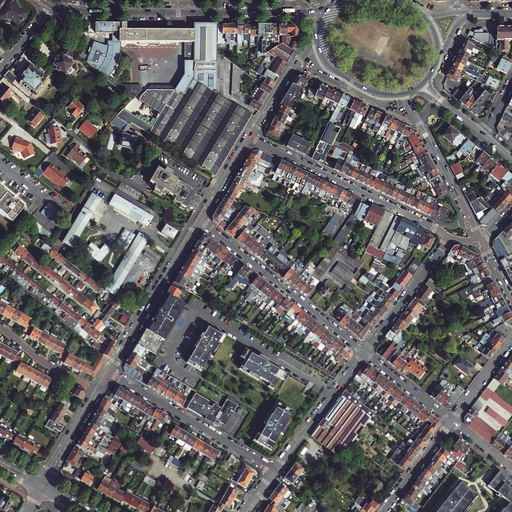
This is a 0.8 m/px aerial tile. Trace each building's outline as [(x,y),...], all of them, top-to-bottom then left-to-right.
[(8,15),(20,23),(26,14),(9,3),(2,16),(6,19),(8,15)] [(112,24),(112,34),(112,42),(108,41),(108,46),(104,46),(94,41),(87,62),(106,79),(113,71),(115,65),(118,59),(119,52),(120,42),(185,43),(189,43),(189,62),(185,62),(184,75),(153,128),(135,118),(130,126),(131,127),(133,124),(157,139),(156,141),(215,177),(251,115),(217,93),(217,44),(217,25),(194,24),(194,31),(126,30),(126,24),(112,24)] [(95,34),(112,34),(112,24),(88,24),(88,31),(95,31),(95,34)] [(229,44),(230,25),(217,25),(217,44),(222,44),(222,39),(225,39),(225,40),(226,40),(226,44),(229,44)] [(286,25),(279,25),(278,36),(282,36),(282,44),(286,46),(286,42),(298,42),(298,37),(286,37),(286,25)] [(293,25),(286,25),(286,37),(298,37),(298,30),(293,25)] [(504,27),(495,27),(495,30),(495,41),(499,41),(499,49),(501,51),(502,51),(502,52),(504,52),(504,27)] [(469,31),(467,35),(472,37),(471,39),(486,46),(489,41),(489,33),(483,33),(483,29),(479,29),(479,30),(475,30),(473,33),(469,31)] [(482,53),(484,50),(465,41),(460,51),(469,55),(473,49),(482,53)] [(286,42),(286,46),(294,51),(298,45),(298,42),(286,42)] [(286,64),(294,51),(286,46),(282,44),(278,45),(274,48),(271,50),(267,53),(278,59),(286,64)] [(74,52),(66,45),(62,49),(59,52),(62,54),(59,57),(57,56),(55,59),(56,60),(51,66),(57,71),(58,70),(59,71),(60,70),(64,74),(73,63),(72,62),(72,61),(70,59),(70,60),(66,57),(68,55),(71,57),(74,52)] [(460,51),(457,56),(471,63),(472,61),(471,60),(472,59),(468,57),(469,55),(460,51)] [(493,55),(490,61),(498,65),(497,67),(496,67),(495,68),(506,74),(511,64),(493,55)] [(462,66),(471,71),(475,73),(476,73),(479,67),(475,65),(474,67),(470,65),(471,63),(457,56),(454,62),(462,66)] [(271,61),(270,63),(283,71),(286,64),(278,59),(275,64),(271,61)] [(239,68),(232,62),(232,95),(244,103),(244,95),(239,92),(239,68)] [(469,75),(471,71),(462,66),(454,62),(451,69),(462,74),(463,75),(464,73),(465,74),(466,73),(469,75)] [(283,71),(270,63),(269,65),(272,67),(270,72),(275,75),(279,77),(283,71)] [(36,69),(31,65),(25,71),(24,71),(22,74),(22,76),(24,78),(19,84),(23,87),(24,86),(30,91),(31,90),(33,91),(35,89),(36,90),(39,86),(38,85),(40,82),(39,81),(44,76),(40,72),(41,71),(37,67),(36,69)] [(272,82),(275,75),(270,72),(258,65),(256,68),(265,74),(263,76),(266,78),(272,82)] [(461,78),(462,74),(451,69),(447,77),(448,78),(448,79),(450,79),(455,81),(457,78),(458,79),(461,78)] [(16,77),(9,70),(4,76),(12,83),(16,78),(16,77)] [(141,89),(141,84),(127,84),(123,81),(122,81),(118,77),(118,76),(111,76),(107,81),(125,95),(129,98),(134,98),(141,89)] [(296,77),(292,84),(302,89),(308,79),(301,76),(296,77)] [(494,90),(499,81),(488,76),(484,85),(487,87),(494,90)] [(271,89),(275,83),(272,82),(266,78),(265,81),(260,78),(258,81),(263,84),(271,89)] [(328,89),(317,83),(314,90),(311,89),(309,89),(308,91),(308,93),(307,96),(313,99),(314,96),(323,100),(328,89)] [(268,94),(271,89),(263,84),(253,101),(261,106),(268,94)] [(15,94),(5,85),(1,90),(0,91),(0,99),(5,103),(10,97),(11,98),(15,94)] [(482,94),(476,101),(469,110),(477,117),(483,110),(480,108),(494,90),(487,87),(482,94)] [(335,92),(328,89),(323,100),(321,103),(325,105),(327,100),(331,101),(335,92)] [(463,95),(458,101),(464,106),(471,97),(468,95),(471,91),(469,89),(463,95)] [(471,97),(464,106),(469,110),(482,94),(479,92),(476,90),(471,97)] [(458,91),(453,97),(458,101),(463,95),(458,91)] [(335,92),(331,101),(334,103),(330,110),(334,111),(342,95),(335,92)] [(353,101),(342,95),(334,111),(331,118),(335,120),(342,106),(345,108),(349,110),(353,101)] [(74,100),(68,107),(71,110),(68,113),(76,119),(80,114),(79,113),(84,108),(79,103),(78,104),(74,100)] [(249,107),(258,112),(261,106),(253,101),(251,104),(249,107)] [(347,124),(349,125),(360,104),(353,101),(349,110),(352,111),(349,116),(350,117),(347,124)] [(360,104),(349,125),(349,126),(353,128),(360,114),(363,116),(367,107),(360,104)] [(278,112),(279,112),(291,117),(294,119),(295,116),(292,114),(294,111),(281,105),(278,112)] [(41,119),(44,116),(35,108),(32,112),(33,113),(31,115),(27,119),(35,126),(41,119)] [(372,121),(376,112),(370,109),(365,120),(368,122),(370,124),(372,121)] [(291,117),(279,112),(277,117),(275,116),(273,120),(282,124),(285,119),(289,121),(291,117)] [(385,116),(376,112),(372,121),(381,125),(385,116)] [(384,137),(392,120),(385,116),(381,125),(378,130),(381,132),(380,135),(384,137)] [(511,120),(510,119),(502,116),(499,123),(505,126),(505,129),(507,130),(508,131),(511,123),(511,120)] [(127,136),(132,127),(131,127),(130,126),(116,118),(111,124),(123,132),(119,147),(134,151),(137,138),(127,136)] [(331,118),(320,140),(324,143),(321,149),(323,150),(318,162),(333,169),(341,155),(342,151),(338,149),(341,143),(334,140),(342,124),(335,120),(331,118)] [(87,120),(79,129),(82,132),(82,131),(91,138),(98,130),(87,120)] [(289,128),(282,124),(273,120),(270,126),(279,130),(282,131),(284,128),(288,130),(289,128)] [(389,133),(393,135),(399,123),(392,120),(384,137),(383,139),(385,141),(389,133)] [(399,123),(393,135),(390,141),(393,142),(396,138),(397,137),(399,138),(405,126),(399,123)] [(279,130),(270,126),(267,133),(275,137),(279,130)] [(411,129),(405,126),(399,138),(399,139),(402,141),(400,145),(402,146),(407,136),(411,129)] [(467,140),(449,126),(441,136),(456,147),(458,144),(461,147),(467,140)] [(48,129),(50,139),(51,145),(61,143),(60,136),(61,135),(60,127),(48,129)] [(504,128),(503,129),(499,134),(502,137),(507,130),(505,129),(504,128)] [(411,129),(407,136),(409,139),(417,135),(415,131),(411,129)] [(507,130),(502,137),(505,139),(510,132),(508,131),(507,130)] [(304,155),(305,153),(308,148),(309,144),(292,135),(290,138),(288,144),(286,146),(304,155)] [(420,140),(417,135),(409,139),(405,144),(406,145),(405,145),(406,148),(420,140)] [(24,139),(16,136),(12,147),(22,151),(25,157),(34,153),(33,149),(34,149),(31,143),(29,144),(28,144),(26,143),(26,142),(25,141),(24,142),(23,142),(24,139)] [(314,151),(311,158),(318,162),(323,150),(321,149),(324,143),(320,140),(314,151)] [(422,146),(420,140),(406,148),(408,151),(413,148),(414,150),(422,146)] [(475,147),(467,140),(461,147),(459,150),(467,157),(475,147)] [(81,147),(77,144),(67,156),(71,159),(72,157),(81,165),(89,156),(80,149),(81,147)] [(422,146),(414,150),(408,153),(410,156),(406,157),(407,160),(416,155),(425,151),(422,146)] [(475,162),(482,153),(475,147),(467,157),(464,160),(466,161),(469,158),(475,162)] [(311,158),(314,151),(308,148),(305,153),(304,155),(311,158)] [(415,163),(428,156),(425,151),(416,155),(407,160),(405,161),(407,165),(414,161),(415,163)] [(489,159),(482,153),(475,162),(474,163),(479,167),(477,168),(476,168),(472,172),(476,175),(480,169),(489,159)] [(272,168),(277,158),(273,157),(270,163),(267,161),(263,160),(260,158),(256,156),(250,154),(247,159),(262,166),(263,163),(272,168)] [(348,154),(344,163),(339,172),(345,175),(349,165),(347,164),(351,155),(348,154)] [(339,172),(344,163),(341,161),(344,156),(341,155),(333,169),(339,172)] [(431,162),(428,156),(415,163),(410,165),(413,170),(417,169),(431,162)] [(275,172),(281,160),(277,158),(272,168),(271,170),(275,172)] [(262,166),(247,159),(242,167),(261,175),(263,172),(272,176),(275,175),(280,177),(281,175),(278,174),(275,172),(271,170),(262,166)] [(352,159),(349,165),(345,175),(350,177),(354,168),(351,166),(354,160),(352,159)] [(489,174),(497,165),(489,159),(480,169),(484,173),(485,171),(489,174)] [(287,163),(281,160),(275,172),(278,174),(281,167),(284,169),(287,163)] [(350,177),(355,180),(359,170),(356,168),(359,163),(357,162),(354,168),(350,177)] [(435,170),(431,162),(417,169),(421,178),(435,170)] [(57,167),(51,163),(43,172),(50,178),(51,177),(58,183),(63,187),(69,179),(64,175),(65,175),(64,174),(66,173),(61,168),(59,170),(56,168),(57,167)] [(287,163),(284,169),(281,175),(280,177),(279,180),(282,181),(284,177),(286,178),(292,166),(287,163)] [(463,172),(458,163),(450,167),(455,176),(462,172),(463,172)] [(506,173),(497,165),(489,174),(488,175),(492,179),(490,181),(492,182),(488,187),(491,190),(496,185),(506,173)] [(296,168),(292,166),(286,178),(285,179),(290,182),(296,168)] [(39,167),(35,173),(40,177),(44,171),(39,167)] [(261,175),(242,167),(236,177),(253,184),(257,177),(261,179),(262,176),(261,175)] [(365,184),(369,175),(367,174),(370,168),(367,167),(364,173),(360,182),(365,184)] [(295,182),(301,170),(296,168),(290,182),(291,182),(292,181),(295,182)] [(193,214),(201,199),(195,196),(196,194),(189,190),(190,189),(177,181),(171,177),(173,174),(166,169),(164,172),(158,169),(149,184),(155,188),(154,189),(153,191),(160,196),(161,194),(162,192),(174,199),(173,202),(172,203),(186,211),(187,210),(193,214)] [(305,172),(301,170),(295,182),(299,184),(305,172)] [(360,182),(364,173),(359,170),(355,180),(360,182)] [(438,176),(435,170),(421,178),(419,179),(422,184),(423,184),(425,183),(438,176)] [(310,174),(305,172),(299,184),(299,185),(299,186),(300,186),(301,185),(304,186),(310,174)] [(511,177),(506,173),(496,185),(501,189),(502,190),(511,178),(511,177)] [(315,177),(310,174),(304,186),(301,193),(303,194),(306,188),(309,190),(311,191),(312,190),(309,188),(315,177)] [(383,174),(382,175),(380,180),(375,189),(380,192),(386,180),(383,178),(385,175),(383,174)] [(365,184),(370,187),(375,178),(369,175),(365,184)] [(380,192),(385,194),(390,185),(387,184),(390,178),(387,176),(386,180),(380,192)] [(442,183),(438,176),(425,183),(423,184),(424,186),(431,183),(433,187),(442,183)] [(253,184),(236,177),(232,183),(241,187),(245,189),(248,184),(256,188),(257,186),(253,184)] [(312,190),(311,191),(314,192),(320,179),(315,177),(309,188),(312,190)] [(375,178),(370,187),(375,189),(380,180),(375,178)] [(320,179),(314,192),(311,197),(314,198),(316,193),(318,194),(324,181),(320,179)] [(385,194),(390,197),(395,187),(392,186),(395,180),(392,179),(390,185),(385,194)] [(320,195),(323,196),(329,184),(324,181),(318,194),(316,198),(316,199),(318,200),(320,195)] [(395,187),(390,197),(395,199),(400,190),(397,188),(399,185),(402,186),(403,184),(398,181),(395,187)] [(118,189),(139,201),(143,195),(122,182),(118,189)] [(232,183),(229,190),(237,193),(241,187),(232,183)] [(442,183),(433,187),(439,198),(447,193),(442,183)] [(328,197),(333,186),(329,184),(323,196),(323,197),(327,199),(328,197)] [(333,199),(338,188),(333,186),(328,197),(330,198),(327,204),(329,205),(333,199)] [(338,199),(343,190),(338,188),(333,199),(337,201),(338,200),(338,199)] [(0,212),(12,223),(24,209),(18,204),(19,203),(15,200),(14,201),(0,189),(0,212)] [(410,195),(405,204),(411,207),(415,197),(413,196),(416,190),(413,189),(410,195)] [(508,203),(511,198),(502,190),(501,189),(498,193),(508,203)] [(223,198),(232,202),(237,193),(229,190),(223,198)] [(347,192),(343,190),(338,199),(343,201),(347,192)] [(405,192),(400,190),(395,199),(400,202),(405,192)] [(287,191),(284,198),(283,201),(287,203),(289,198),(291,193),(287,191)] [(505,207),(508,203),(498,193),(496,192),(495,193),(497,194),(495,195),(491,191),(490,192),(493,196),(505,207)] [(162,192),(161,194),(173,202),(174,199),(162,192)] [(352,195),(347,192),(343,201),(346,203),(345,205),(346,206),(352,195)] [(405,192),(400,202),(405,204),(410,195),(405,192)] [(465,196),(469,203),(477,199),(473,192),(465,196)] [(92,193),(63,243),(72,248),(102,199),(92,193)] [(447,193),(439,198),(435,200),(439,201),(449,196),(447,193)] [(153,218),(115,194),(109,204),(144,225),(148,227),(153,218)] [(423,194),(420,200),(416,209),(421,211),(426,202),(423,201),(426,195),(423,194)] [(352,195),(346,206),(345,208),(347,209),(346,212),(348,213),(356,197),(352,195)] [(426,214),(433,202),(434,199),(429,196),(426,202),(421,211),(426,214)] [(501,210),(505,207),(493,196),(490,199),(491,201),(501,210)] [(415,197),(411,207),(416,209),(420,200),(415,197)] [(469,203),(472,209),(485,202),(480,197),(477,199),(469,203)] [(232,202),(223,198),(221,203),(233,211),(236,212),(237,211),(238,211),(239,210),(230,205),(232,202)] [(492,209),(498,214),(501,210),(491,201),(488,204),(490,206),(492,209)] [(431,216),(437,205),(438,204),(433,202),(426,214),(431,216)] [(485,202),(472,209),(475,214),(482,211),(488,208),(490,206),(488,204),(485,202)] [(50,203),(42,214),(60,227),(64,222),(61,220),(65,215),(50,203)] [(230,216),(233,211),(221,203),(217,208),(230,216)] [(365,216),(370,207),(360,203),(354,215),(358,217),(360,214),(365,216)] [(371,204),(370,207),(365,216),(365,217),(378,223),(385,211),(371,204)] [(431,216),(444,223),(449,211),(437,205),(431,216)] [(256,215),(259,212),(255,210),(245,206),(242,210),(250,216),(253,213),(256,215)] [(217,208),(214,213),(227,221),(231,216),(230,216),(217,208)] [(487,226),(498,214),(492,209),(485,216),(479,222),(481,225),(487,226)] [(250,216),(242,210),(239,214),(248,221),(249,220),(251,221),(252,220),(250,218),(251,217),(250,216)] [(376,244),(391,213),(385,211),(378,223),(368,244),(374,247),(376,244)] [(482,211),(475,214),(479,222),(485,216),(482,211)] [(227,221),(214,213),(212,217),(213,221),(223,229),(228,223),(227,223),(228,221),(227,221)] [(236,218),(243,224),(247,227),(250,223),(251,221),(249,220),(248,221),(239,214),(236,218)] [(233,221),(240,228),(243,224),(236,218),(233,221)] [(32,219),(28,224),(51,241),(55,236),(32,219)] [(411,240),(417,227),(402,219),(395,232),(399,233),(400,230),(408,234),(406,237),(411,240)] [(229,225),(237,232),(240,228),(233,221),(229,225)] [(244,231),(243,232),(242,233),(236,240),(241,244),(250,233),(253,229),(254,227),(250,223),(247,227),(244,231)] [(178,232),(166,225),(161,232),(173,239),(178,232)] [(238,233),(237,232),(229,225),(225,231),(236,240),(242,233),(239,231),(238,233)] [(24,227),(21,232),(27,237),(30,232),(24,227)] [(411,240),(409,243),(416,246),(417,244),(422,233),(423,233),(424,230),(417,227),(411,240)] [(511,234),(505,228),(502,232),(511,241),(511,234)] [(262,237),(265,239),(266,240),(263,244),(265,245),(269,241),(272,238),(261,229),(258,233),(261,235),(262,237)] [(30,232),(27,237),(35,243),(38,238),(30,232)] [(385,253),(383,258),(388,261),(396,245),(406,250),(409,243),(411,240),(406,237),(399,233),(395,232),(385,253)] [(511,241),(502,232),(499,234),(493,241),(492,247),(500,261),(511,254),(511,253),(511,241)] [(148,239),(139,233),(105,290),(114,296),(148,239)] [(252,234),(250,233),(241,244),(245,247),(253,237),(251,236),(252,234)] [(423,233),(422,233),(417,244),(429,249),(434,239),(423,233)] [(202,235),(198,242),(204,245),(203,246),(205,247),(212,239),(205,234),(202,235)] [(253,253),(262,242),(260,240),(262,237),(261,235),(258,239),(249,250),(253,253)] [(253,237),(245,247),(249,250),(258,239),(254,236),(253,237)] [(38,238),(35,243),(41,248),(45,243),(38,238)] [(209,250),(216,242),(212,239),(205,247),(203,250),(200,253),(204,256),(206,254),(207,253),(205,252),(208,249),(209,250)] [(266,240),(265,239),(262,242),(253,253),(257,256),(265,245),(263,244),(266,240)] [(20,246),(13,241),(8,247),(15,252),(20,246)] [(85,250),(100,263),(112,249),(104,241),(98,247),(92,242),(85,250)] [(204,245),(198,242),(193,249),(200,253),(203,250),(200,248),(202,245),(203,246),(204,245)] [(220,246),(216,242),(209,250),(209,251),(211,252),(208,255),(206,254),(204,256),(208,259),(213,254),(220,246)] [(51,249),(45,243),(41,248),(49,254),(53,250),(51,249)] [(267,247),(265,245),(257,256),(261,259),(264,255),(272,245),(270,243),(267,247)] [(343,248),(339,245),(335,243),(333,246),(338,250),(336,252),(339,254),(343,248)] [(368,244),(361,260),(363,262),(376,271),(382,260),(383,258),(385,253),(374,247),(368,244)] [(272,245),(264,255),(271,261),(278,253),(274,251),(276,248),(272,245)] [(28,252),(20,246),(15,252),(23,259),(28,252)] [(143,253),(153,260),(156,257),(159,259),(161,255),(149,246),(143,253)] [(224,249),(220,246),(213,254),(214,255),(211,259),(213,261),(224,249)] [(329,252),(334,256),(336,252),(338,250),(333,246),(329,252)] [(447,255),(455,260),(461,248),(457,246),(453,247),(447,255)] [(64,248),(60,255),(66,260),(70,252),(64,248)] [(455,260),(460,263),(466,250),(461,248),(455,260)] [(191,253),(205,262),(205,263),(208,259),(204,256),(200,253),(193,249),(191,253)] [(220,260),(228,252),(224,249),(213,261),(215,263),(219,259),(220,260)] [(56,253),(53,250),(49,254),(55,259),(59,254),(56,253)] [(480,257),(466,250),(460,263),(462,264),(464,263),(466,260),(470,262),(480,257)] [(279,267),(285,260),(287,257),(283,255),(279,251),(278,253),(271,261),(279,267)] [(28,252),(23,259),(29,264),(34,258),(34,257),(28,252)] [(215,269),(218,271),(223,266),(232,255),(228,252),(220,260),(222,262),(215,269)] [(203,265),(205,262),(191,253),(188,258),(197,263),(198,261),(203,265)] [(59,254),(55,259),(63,265),(67,261),(66,260),(60,255),(59,254)] [(511,265),(511,255),(511,254),(500,261),(504,270),(511,265)] [(0,266),(2,263),(5,265),(6,266),(10,262),(9,260),(2,255),(0,258),(0,266)] [(218,271),(213,278),(217,280),(223,271),(225,273),(231,266),(238,272),(244,265),(232,255),(223,266),(218,271)] [(291,261),(287,257),(285,260),(279,267),(286,274),(292,266),(293,265),(289,263),(291,261)] [(484,264),(480,257),(470,262),(466,264),(470,271),(484,264)] [(9,260),(10,262),(17,267),(18,265),(16,263),(17,262),(15,261),(14,262),(10,258),(9,260)] [(43,264),(42,263),(34,258),(29,264),(38,271),(43,264)] [(204,267),(197,263),(188,258),(185,262),(197,269),(198,268),(202,270),(204,267)] [(382,260),(376,271),(382,274),(388,261),(383,258),(382,260)] [(416,259),(413,263),(419,267),(422,263),(416,259)] [(355,266),(358,269),(363,262),(361,260),(360,260),(355,266)] [(73,266),(67,261),(63,265),(69,270),(73,266)] [(17,267),(10,262),(6,266),(3,270),(6,273),(9,269),(13,272),(17,267)] [(199,270),(197,269),(185,262),(183,266),(192,272),(193,270),(198,274),(199,272),(198,271),(199,270)] [(38,271),(44,275),(49,269),(48,268),(43,264),(38,271)] [(403,271),(394,283),(395,283),(403,288),(412,276),(406,271),(401,268),(398,266),(396,264),(395,266),(403,271)] [(487,269),(484,264),(470,271),(465,273),(466,276),(473,272),(475,275),(487,269)] [(244,265),(238,272),(228,286),(232,289),(237,282),(240,283),(245,277),(248,279),(253,272),(244,265)] [(298,276),(291,284),(295,287),(305,275),(307,272),(311,275),(313,273),(313,272),(306,265),(298,276)] [(73,266),(69,270),(77,276),(81,272),(73,266)] [(192,272),(183,266),(180,271),(190,277),(194,279),(195,277),(197,279),(199,276),(192,272)] [(286,274),(283,277),(287,281),(296,269),(292,266),(286,274)] [(296,269),(287,281),(291,284),(298,276),(295,274),(300,268),(299,266),(296,269)] [(12,273),(10,276),(17,282),(21,278),(24,273),(23,272),(17,267),(13,272),(12,273)] [(49,269),(44,275),(53,282),(58,276),(56,275),(49,269)] [(490,276),(487,269),(475,275),(470,277),(474,284),(490,276)] [(189,278),(190,277),(180,271),(177,275),(192,284),(194,281),(189,278)] [(83,281),(87,277),(81,272),(77,276),(83,281)] [(257,276),(253,272),(248,279),(252,283),(257,276)] [(384,291),(395,299),(399,294),(403,288),(395,283),(390,289),(382,283),(381,285),(377,281),(378,280),(376,279),(376,278),(369,272),(365,277),(384,291)] [(17,282),(21,285),(25,288),(28,284),(32,279),(29,276),(24,273),(21,278),(17,282)] [(439,279),(438,278),(433,274),(428,280),(434,285),(439,279)] [(192,284),(177,275),(173,282),(185,289),(186,290),(188,288),(196,293),(199,288),(192,284)] [(309,278),(305,275),(295,287),(299,290),(309,278)] [(309,278),(299,290),(303,293),(315,279),(311,275),(309,278)] [(62,279),(58,276),(53,282),(59,287),(64,281),(62,279)] [(245,297),(247,299),(251,293),(258,284),(261,279),(257,276),(252,283),(250,285),(253,287),(245,297)] [(493,282),(490,276),(474,284),(470,286),(459,292),(462,298),(485,287),(493,282)] [(95,283),(87,277),(83,281),(91,288),(95,283)] [(32,279),(28,284),(33,288),(30,292),(32,294),(40,285),(32,279)] [(251,293),(247,299),(249,300),(257,290),(259,291),(265,283),(261,279),(258,284),(251,293)] [(303,293),(307,297),(315,286),(319,282),(316,279),(315,279),(303,293)] [(431,290),(434,285),(428,280),(424,285),(431,290)] [(64,281),(59,287),(67,294),(72,287),(70,286),(64,281)] [(171,286),(179,292),(183,294),(185,289),(173,282),(171,286)] [(488,292),(497,288),(493,282),(485,287),(488,292)] [(103,290),(95,283),(91,288),(100,294),(103,290)] [(270,286),(265,283),(259,291),(254,297),(259,300),(270,286)] [(346,285),(343,289),(348,293),(351,288),(346,284),(346,285)] [(40,285),(32,294),(35,296),(36,294),(39,297),(38,299),(40,300),(47,291),(46,290),(40,285)] [(425,299),(432,291),(431,290),(424,285),(416,297),(424,304),(427,300),(425,299)] [(171,286),(137,344),(145,349),(155,355),(162,344),(159,342),(161,339),(164,340),(185,305),(175,299),(179,292),(171,286)] [(270,286),(259,300),(261,302),(263,299),(265,301),(268,297),(274,289),(270,286)] [(332,292),(324,286),(319,292),(327,298),(332,292)] [(72,287),(67,294),(73,299),(78,292),(76,290),(72,287)] [(485,297),(486,300),(499,293),(497,288),(488,292),(479,297),(480,299),(485,297)] [(277,292),(274,289),(268,297),(269,298),(269,299),(269,300),(267,302),(268,303),(267,304),(268,305),(271,300),(277,292)] [(47,291),(40,300),(41,301),(40,302),(44,305),(46,303),(48,305),(54,297),(52,295),(47,291)] [(384,291),(380,296),(391,304),(395,299),(384,291)] [(84,297),(78,292),(73,299),(82,306),(87,299),(84,297)] [(277,292),(271,300),(273,302),(270,306),(272,308),(282,296),(277,292)] [(490,307),(503,300),(499,293),(486,300),(479,304),(481,306),(484,305),(488,304),(490,307)] [(0,295),(0,313),(2,315),(7,306),(9,303),(1,299),(2,296),(0,295)] [(120,303),(110,295),(105,302),(109,305),(115,310),(120,303)] [(376,300),(387,309),(391,304),(380,296),(379,295),(377,298),(378,298),(376,300)] [(285,299),(282,296),(272,308),(271,309),(275,312),(276,311),(285,299)] [(56,310),(58,307),(62,303),(61,302),(54,297),(48,305),(47,306),(50,309),(52,306),(56,310)] [(416,297),(407,308),(416,314),(421,307),(425,310),(428,306),(424,304),(416,297)] [(93,303),(87,299),(82,306),(88,311),(93,304),(93,303)] [(285,299),(276,311),(278,312),(276,316),(277,317),(279,315),(280,314),(283,310),(289,302),(285,299)] [(373,305),(384,314),(387,309),(376,300),(375,300),(373,302),(374,303),(373,305)] [(490,307),(493,313),(506,306),(503,300),(490,307)] [(283,310),(287,313),(293,305),(289,302),(283,310)] [(67,307),(62,303),(58,307),(56,310),(54,312),(57,314),(59,311),(61,312),(62,311),(64,313),(68,308),(67,307)] [(325,311),(329,314),(335,306),(332,303),(325,311)] [(97,307),(93,304),(88,311),(92,314),(97,307)] [(345,315),(350,309),(344,304),(342,307),(341,306),(340,306),(337,310),(338,311),(339,313),(336,317),(340,321),(345,315)] [(372,304),(368,309),(380,318),(384,314),(373,305),(372,304)] [(115,310),(109,305),(104,311),(110,316),(115,310)] [(287,313),(286,314),(294,320),(301,311),(293,305),(287,313)] [(360,310),(362,311),(377,323),(380,318),(368,309),(363,305),(360,310)] [(15,311),(7,306),(2,315),(10,319),(15,311)] [(506,306),(493,313),(484,317),(480,319),(481,322),(485,320),(491,317),(492,321),(509,312),(506,306)] [(69,318),(70,319),(74,313),(69,309),(68,308),(64,313),(70,317),(69,318)] [(416,314),(407,308),(399,319),(406,325),(410,328),(413,324),(411,322),(416,314)] [(123,310),(121,313),(130,319),(132,316),(123,310)] [(15,311),(10,319),(18,324),(23,315),(15,311)] [(97,320),(102,313),(98,311),(93,317),(94,317),(97,320)] [(305,314),(301,311),(294,320),(292,322),(296,325),(305,314)] [(377,323),(362,311),(358,316),(359,316),(363,320),(365,321),(367,323),(373,328),(377,323)] [(511,317),(509,312),(492,321),(494,324),(502,320),(504,323),(506,321),(511,318),(511,317)] [(79,317),(76,314),(74,313),(70,319),(69,321),(72,324),(70,325),(74,328),(74,327),(81,318),(79,317)] [(109,318),(102,313),(97,320),(104,325),(109,318)] [(295,330),(297,332),(307,320),(309,318),(305,314),(296,325),(298,326),(295,330)] [(352,320),(350,318),(344,326),(348,330),(354,322),(359,316),(358,316),(357,314),(352,320)] [(23,315),(18,324),(25,328),(24,331),(27,333),(31,327),(27,325),(30,319),(23,315)] [(350,318),(345,315),(340,321),(339,322),(344,326),(350,318)] [(94,317),(90,321),(88,324),(92,327),(97,332),(98,332),(104,325),(97,320),(94,317)] [(79,334),(84,328),(87,323),(82,319),(81,318),(74,327),(74,328),(79,334)] [(307,320),(297,332),(300,334),(301,335),(304,332),(313,321),(309,318),(307,320)] [(406,325),(399,319),(393,326),(400,332),(406,325)] [(303,341),(307,336),(316,324),(313,321),(304,332),(305,333),(301,339),(303,341)] [(361,327),(359,325),(352,333),(357,337),(367,323),(365,321),(361,327)] [(359,325),(354,322),(348,330),(352,333),(359,325)] [(511,326),(506,322),(503,324),(511,330),(511,329),(511,326)] [(84,328),(82,330),(79,334),(84,338),(87,334),(92,327),(88,324),(87,323),(84,328)] [(368,330),(370,332),(373,328),(367,323),(357,337),(361,340),(368,330)] [(316,324),(307,336),(309,338),(308,340),(309,341),(314,335),(320,327),(316,324)] [(503,324),(497,327),(507,336),(511,330),(503,324)] [(393,326),(385,337),(391,341),(394,336),(401,340),(405,335),(400,332),(393,326)] [(31,327),(27,333),(30,334),(29,337),(37,341),(42,333),(31,327)] [(97,332),(92,327),(87,334),(92,338),(97,332)] [(187,363),(201,371),(210,356),(214,358),(226,337),(222,334),(221,335),(208,327),(203,335),(202,334),(194,347),(196,348),(187,363)] [(313,341),(315,342),(324,330),(320,327),(314,335),(316,336),(314,339),(314,340),(313,341)] [(507,336),(497,327),(494,331),(504,340),(507,336)] [(317,348),(321,343),(328,333),(324,330),(315,342),(313,346),(315,347),(315,346),(317,348)] [(493,339),(500,345),(504,340),(494,331),(493,330),(490,333),(495,337),(493,339)] [(97,332),(92,338),(95,341),(97,342),(97,341),(101,335),(98,332),(97,332)] [(42,333),(37,341),(45,345),(50,337),(42,333)] [(327,343),(332,336),(328,333),(321,343),(323,345),(323,346),(324,347),(327,343)] [(481,354),(483,355),(489,360),(493,355),(480,344),(468,334),(462,337),(465,341),(468,344),(471,341),(483,351),(481,354)] [(115,344),(108,340),(104,338),(101,335),(97,341),(98,342),(100,340),(108,345),(107,347),(115,351),(118,346),(115,344)] [(489,344),(496,350),(500,345),(493,339),(489,335),(487,336),(489,337),(487,339),(490,342),(489,344)] [(336,340),(332,336),(327,343),(324,347),(326,348),(326,347),(327,348),(325,351),(327,352),(336,340)] [(52,349),(57,341),(50,337),(45,345),(52,349)] [(331,355),(340,343),(336,340),(327,352),(331,356),(331,355)] [(65,345),(57,341),(52,349),(60,354),(58,357),(62,359),(66,352),(62,350),(65,345)] [(115,351),(107,347),(106,349),(95,342),(92,346),(103,353),(103,354),(102,355),(107,357),(110,359),(111,358),(115,351)] [(393,342),(386,351),(385,352),(382,357),(386,360),(394,349),(396,347),(397,345),(393,342)] [(331,355),(335,358),(344,346),(340,343),(331,355)] [(480,344),(493,355),(496,350),(489,344),(488,346),(484,343),(483,344),(481,343),(480,344)] [(2,344),(0,347),(0,354),(5,357),(10,348),(2,344)] [(137,344),(131,353),(140,358),(143,353),(145,349),(137,344)] [(339,363),(349,350),(344,346),(335,358),(334,360),(339,363)] [(395,351),(387,361),(391,365),(401,353),(402,352),(396,347),(394,349),(395,351)] [(10,348),(5,357),(16,363),(20,357),(17,355),(18,353),(10,348)] [(241,357),(246,360),(239,371),(258,383),(260,378),(270,385),(275,388),(281,379),(282,380),(286,374),(268,363),(269,361),(259,355),(258,358),(251,354),(252,353),(246,349),(241,357)] [(351,352),(349,350),(339,363),(343,366),(352,356),(351,352)] [(64,363),(72,367),(77,359),(66,352),(62,359),(65,361),(64,363)] [(131,353),(128,358),(137,364),(148,370),(151,365),(140,358),(131,353)] [(401,353),(391,365),(396,368),(405,357),(401,353)] [(408,354),(405,357),(396,368),(401,372),(405,367),(410,361),(412,358),(408,354)] [(489,360),(483,355),(477,363),(483,368),(489,360)] [(20,357),(16,363),(19,365),(16,371),(24,375),(28,367),(21,362),(23,358),(20,357)] [(454,365),(468,375),(474,368),(460,357),(454,365)] [(136,366),(137,364),(128,358),(125,364),(142,374),(144,371),(136,366)] [(425,369),(412,358),(410,361),(405,367),(410,371),(411,370),(419,377),(425,369)] [(88,365),(77,359),(72,367),(80,372),(81,370),(84,371),(88,365)] [(511,365),(507,361),(503,366),(511,372),(511,365)] [(483,368),(477,363),(474,367),(480,371),(483,368)] [(142,374),(125,364),(123,367),(125,372),(138,380),(142,374)] [(364,382),(368,377),(374,370),(367,365),(364,365),(356,375),(359,377),(359,378),(364,382)] [(511,377),(511,372),(503,366),(500,370),(507,376),(511,379),(511,377)] [(24,375),(32,380),(36,371),(28,367),(24,375)] [(442,380),(430,396),(434,399),(444,388),(448,383),(444,380),(450,372),(446,369),(439,378),(442,380)] [(373,382),(379,375),(374,370),(368,377),(373,381),(372,382),(373,383),(373,382)] [(501,384),(507,376),(500,370),(494,379),(500,384),(501,384)] [(36,371),(32,380),(39,384),(44,375),(36,371)] [(151,388),(158,376),(154,373),(150,379),(147,385),(151,388)] [(161,377),(158,376),(151,388),(155,391),(166,374),(164,373),(161,377)] [(170,376),(166,374),(155,391),(160,393),(170,376)] [(52,380),(44,375),(39,384),(47,388),(50,382),(54,384),(57,378),(54,376),(52,380)] [(372,389),(374,390),(384,378),(379,375),(373,382),(375,384),(372,387),(373,388),(372,389)] [(174,379),(170,376),(160,393),(164,396),(171,384),(174,379)] [(376,390),(379,393),(388,381),(384,378),(374,390),(375,391),(376,390)] [(494,379),(487,387),(493,392),(500,384),(494,379)] [(168,398),(176,385),(178,381),(176,380),(173,385),(171,384),(164,396),(168,398)] [(382,397),(392,385),(388,381),(379,393),(382,395),(381,396),(382,397)] [(178,386),(176,385),(168,398),(173,401),(180,389),(177,387),(178,386)] [(397,388),(392,385),(382,397),(384,398),(385,397),(386,398),(389,395),(390,396),(397,388)] [(187,386),(185,390),(177,403),(181,406),(185,400),(189,394),(186,393),(189,388),(187,386)] [(66,391),(81,400),(85,394),(83,393),(77,389),(73,387),(71,390),(69,389),(68,390),(67,389),(66,391)] [(119,387),(115,394),(110,403),(111,404),(114,405),(119,398),(124,389),(119,387)] [(487,387),(485,390),(491,396),(493,392),(487,387)] [(391,404),(401,391),(397,388),(390,396),(392,397),(389,401),(390,402),(390,403),(391,404)] [(434,399),(438,402),(447,391),(448,391),(444,388),(434,399)] [(123,401),(128,392),(124,389),(119,398),(123,401)] [(180,389),(173,401),(177,403),(185,390),(183,389),(183,390),(180,389)] [(463,394),(456,389),(454,391),(460,397),(463,394)] [(323,419),(318,425),(310,436),(340,458),(343,455),(351,445),(358,435),(363,438),(368,431),(363,428),(367,423),(371,418),(375,413),(372,410),(367,407),(363,404),(359,401),(353,396),(352,396),(344,390),(329,410),(323,419)] [(397,401),(399,403),(405,395),(401,391),(391,404),(392,405),(393,404),(395,405),(397,401)] [(442,406),(448,399),(450,396),(451,394),(447,391),(438,402),(442,406)] [(454,391),(452,394),(458,400),(460,397),(454,391)] [(110,403),(115,394),(112,392),(109,397),(106,395),(103,399),(110,403)] [(127,403),(132,394),(128,392),(123,401),(119,408),(123,411),(124,409),(122,409),(123,407),(126,402),(127,403)] [(189,403),(187,407),(201,416),(203,413),(206,415),(205,418),(213,423),(214,421),(218,423),(219,422),(225,425),(230,415),(228,413),(230,409),(233,411),(239,401),(228,395),(221,408),(213,403),(211,407),(208,405),(210,401),(195,393),(189,403)] [(511,406),(494,393),(490,398),(511,414),(511,406)] [(130,409),(137,397),(132,394),(127,403),(124,409),(123,411),(124,412),(127,407),(130,409)] [(451,394),(450,396),(456,403),(458,400),(452,394),(451,394)] [(398,410),(399,411),(409,398),(405,395),(399,403),(400,404),(397,407),(399,409),(398,410)] [(456,403),(450,396),(448,399),(449,401),(454,406),(456,403)] [(132,410),(134,411),(141,400),(137,397),(130,409),(127,413),(130,415),(132,410)] [(409,398),(399,411),(397,414),(398,415),(402,411),(403,412),(406,408),(407,409),(414,402),(409,398)] [(63,399),(56,412),(64,417),(71,404),(63,399)] [(98,407),(113,416),(115,412),(109,408),(111,404),(110,403),(103,399),(98,407)] [(141,400),(134,411),(133,413),(138,415),(146,402),(141,400)] [(477,400),(475,403),(481,408),(484,405),(477,400)] [(140,415),(144,418),(151,405),(146,402),(138,415),(136,418),(137,419),(140,415)] [(257,434),(253,440),(271,450),(275,444),(274,443),(280,433),(283,435),(288,425),(286,423),(293,411),(276,402),(264,423),(266,424),(260,435),(257,434)] [(408,417),(418,405),(414,402),(407,409),(403,415),(407,418),(408,417)] [(151,405),(144,418),(140,424),(142,426),(145,421),(146,421),(147,420),(149,421),(156,409),(151,405)] [(422,409),(418,405),(408,417),(412,420),(416,416),(422,409)] [(95,413),(104,418),(108,421),(109,419),(114,422),(116,418),(113,416),(98,407),(95,413)] [(486,412),(505,426),(508,422),(490,407),(486,412)] [(162,412),(156,409),(149,421),(145,426),(151,430),(162,412)] [(429,414),(422,409),(416,416),(420,420),(420,421),(421,422),(422,421),(423,422),(424,422),(429,414)] [(465,424),(468,427),(473,421),(477,416),(478,414),(477,414),(471,409),(464,417),(465,424)] [(64,417),(56,412),(51,420),(59,425),(64,417)] [(151,430),(154,432),(158,426),(160,423),(161,423),(163,420),(169,424),(172,418),(162,412),(151,430)] [(103,420),(104,418),(95,413),(92,418),(109,429),(110,429),(112,426),(103,420)] [(439,422),(429,414),(424,422),(435,431),(439,425),(439,422)] [(496,439),(498,437),(500,433),(477,416),(473,421),(475,423),(478,425),(480,427),(483,429),(485,431),(488,433),(490,435),(493,437),(496,439)] [(109,429),(92,418),(89,423),(101,430),(106,432),(107,433),(109,429)] [(59,425),(51,420),(47,426),(54,430),(55,428),(61,432),(64,427),(61,425),(60,426),(59,425)] [(425,428),(424,429),(432,435),(435,431),(424,422),(423,422),(421,425),(425,428)] [(101,430),(89,423),(87,427),(99,435),(100,433),(99,432),(101,430)] [(0,424),(0,436),(2,438),(4,436),(9,438),(13,431),(0,424)] [(170,434),(178,439),(183,431),(175,426),(170,434)] [(87,427),(84,431),(96,438),(97,436),(102,438),(103,437),(99,435),(87,427)] [(428,439),(432,435),(424,429),(423,431),(419,428),(418,429),(417,428),(416,430),(428,439)] [(428,439),(416,430),(415,431),(416,432),(415,433),(418,436),(417,438),(425,444),(428,439)] [(27,439),(13,431),(9,438),(14,441),(12,443),(22,448),(27,439)] [(96,438),(84,431),(81,436),(94,443),(98,445),(101,441),(96,438)] [(185,443),(190,435),(183,431),(178,439),(176,441),(181,444),(183,442),(185,443)] [(79,440),(76,444),(85,449),(85,448),(95,454),(97,450),(104,454),(102,458),(103,459),(101,463),(102,464),(107,467),(124,438),(117,433),(114,438),(107,433),(106,432),(103,437),(102,438),(101,441),(98,445),(96,449),(91,447),(79,440)] [(197,439),(190,435),(185,443),(185,444),(184,446),(190,449),(191,447),(192,447),(197,439)] [(425,444),(417,438),(413,435),(409,439),(422,448),(425,444)] [(94,443),(81,436),(79,440),(91,447),(92,444),(93,445),(94,443)] [(141,436),(136,445),(139,447),(151,454),(152,452),(156,445),(146,439),(141,436)] [(510,447),(498,437),(496,439),(491,445),(503,455),(510,447)] [(453,457),(464,442),(459,438),(453,446),(455,448),(452,452),(443,445),(441,448),(453,457)] [(40,447),(27,439),(22,448),(30,453),(31,451),(36,454),(40,447)] [(197,439),(192,447),(199,452),(204,444),(197,439)] [(422,448),(409,439),(406,444),(418,454),(422,448)] [(414,458),(418,454),(406,444),(405,444),(402,442),(399,447),(401,449),(402,450),(414,458)] [(469,446),(464,442),(453,457),(455,458),(459,462),(455,466),(460,470),(461,468),(464,464),(459,460),(469,446)] [(212,448),(204,444),(199,452),(207,456),(212,448)] [(511,444),(510,447),(503,455),(508,459),(511,453),(511,444)] [(166,452),(156,445),(152,452),(161,458),(166,452)] [(139,447),(137,451),(149,458),(151,454),(139,447)] [(78,459),(80,456),(82,452),(74,448),(66,461),(77,468),(78,468),(82,461),(78,459)] [(219,452),(212,448),(207,456),(205,461),(207,462),(209,462),(211,459),(214,461),(219,452)] [(455,458),(453,457),(441,448),(438,452),(451,463),(455,458)] [(414,458),(402,450),(401,449),(400,451),(397,449),(395,452),(410,464),(414,458)] [(390,459),(405,471),(410,464),(395,452),(390,459)] [(438,452),(434,456),(445,464),(446,465),(448,463),(451,466),(452,464),(451,463),(438,452)] [(434,456),(431,461),(444,470),(445,469),(443,467),(445,464),(434,456)] [(183,463),(173,458),(170,463),(179,468),(183,463)] [(230,458),(227,462),(224,467),(228,469),(231,464),(232,465),(235,460),(230,458)] [(133,463),(142,469),(144,466),(135,460),(133,463)] [(431,461),(428,464),(440,473),(442,471),(448,476),(449,474),(444,470),(431,461)] [(133,463),(131,466),(139,471),(140,472),(142,469),(133,463)] [(107,467),(102,464),(99,469),(104,472),(107,467)] [(290,471),(298,477),(303,470),(296,464),(290,471)] [(440,473),(428,464),(424,470),(433,476),(435,474),(439,478),(442,474),(440,473)] [(246,467),(241,475),(250,480),(255,472),(246,467)] [(78,485),(80,481),(84,473),(78,470),(77,470),(73,476),(61,469),(61,470),(64,477),(78,485)] [(424,470),(421,475),(435,485),(438,488),(440,486),(437,484),(437,483),(433,480),(435,478),(433,476),(424,470)] [(298,477),(290,471),(285,478),(296,487),(302,480),(298,477)] [(488,485),(505,499),(511,489),(511,481),(499,471),(488,485)] [(84,473),(80,481),(88,485),(93,478),(85,473),(84,473)] [(208,478),(199,473),(196,479),(203,483),(207,481),(208,478)] [(245,488),(250,480),(241,475),(237,483),(245,488)] [(421,475),(417,479),(425,486),(430,489),(431,487),(433,488),(435,485),(421,475)] [(97,490),(105,494),(110,485),(113,481),(105,476),(97,490)] [(384,486),(373,478),(366,488),(376,496),(384,486)] [(413,485),(421,491),(423,488),(433,495),(435,493),(430,489),(425,486),(417,479),(413,485)] [(460,511),(475,492),(459,479),(433,511),(460,511)] [(113,498),(118,490),(120,485),(113,481),(110,485),(105,494),(113,498)] [(274,491),(282,497),(286,499),(291,492),(280,484),(274,491)] [(413,501),(421,491),(413,485),(405,494),(413,501)] [(232,489),(229,487),(224,495),(233,500),(237,492),(232,489)] [(504,508),(501,511),(511,511),(511,489),(505,499),(510,503),(505,509),(504,508)] [(125,494),(118,490),(113,498),(120,503),(121,501),(125,494)] [(125,494),(121,501),(129,505),(132,500),(134,496),(131,494),(132,492),(128,490),(125,494)] [(273,501),(277,504),(280,506),(285,500),(282,497),(274,491),(269,498),(273,501)] [(405,494),(399,503),(403,506),(407,509),(409,506),(414,510),(418,504),(413,501),(405,494)] [(425,505),(430,498),(426,494),(418,504),(423,508),(425,505)] [(233,500),(224,495),(220,503),(224,505),(228,508),(233,500)] [(0,496),(0,509),(4,511),(7,508),(10,503),(11,502),(10,499),(9,499),(6,498),(5,499),(0,496)] [(129,505),(137,509),(142,500),(134,496),(132,500),(129,505)] [(356,499),(354,502),(355,503),(365,511),(366,511),(373,511),(379,505),(372,500),(368,505),(366,504),(364,506),(356,499)] [(142,511),(144,511),(149,504),(142,500),(137,509),(142,511)] [(364,511),(365,511),(355,503),(351,509),(354,511),(364,511)]
